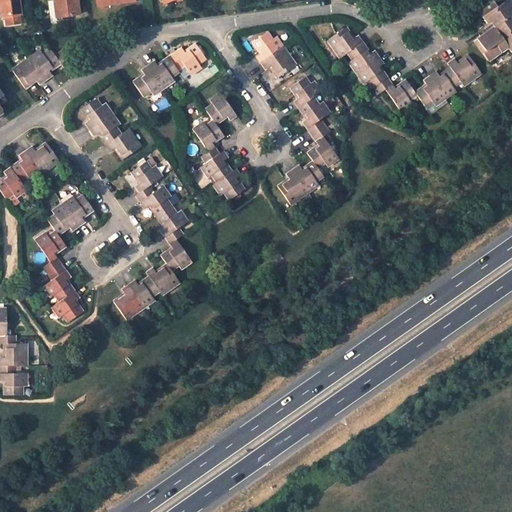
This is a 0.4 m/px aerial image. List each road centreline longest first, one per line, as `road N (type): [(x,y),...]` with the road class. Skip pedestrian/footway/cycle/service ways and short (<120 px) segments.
road 1 (motorway): [(511,247),(135,511)]
road 2 (motorway): [(181,511),(511,279)]
road 3 (residential): [(213,26),(147,37),(44,111)]
road 4 (residential): [(391,29),(330,8),(213,26)]
road 5 (residential): [(111,251),(115,214),(44,111)]
road 6 (residential): [(264,146),(261,117),(213,26)]
